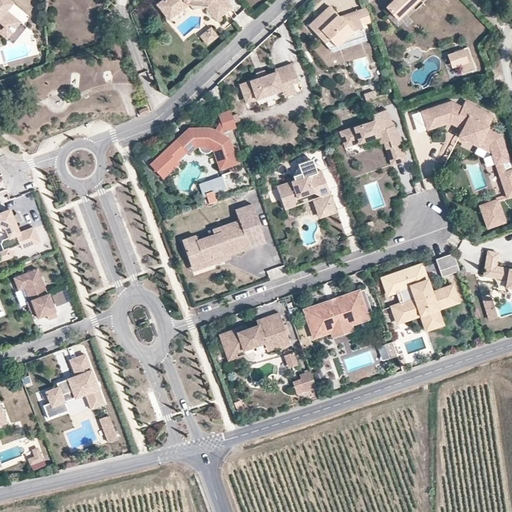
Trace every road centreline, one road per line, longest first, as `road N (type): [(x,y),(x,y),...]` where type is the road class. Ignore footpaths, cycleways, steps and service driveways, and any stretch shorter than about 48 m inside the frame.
road 1 (residential): [(511,344),(200,447)]
road 2 (residential): [(429,210),(401,247),(165,330)]
road 3 (residential): [(287,0),(163,114),(92,147)]
road 4 (residential): [(181,451),(0,495)]
road 5 (residential): [(0,359),(119,315)]
road 6 (residential): [(140,294),(96,177)]
road 7 (residential): [(81,184),(126,298)]
road 8 (unknown): [(163,114),(127,0)]
